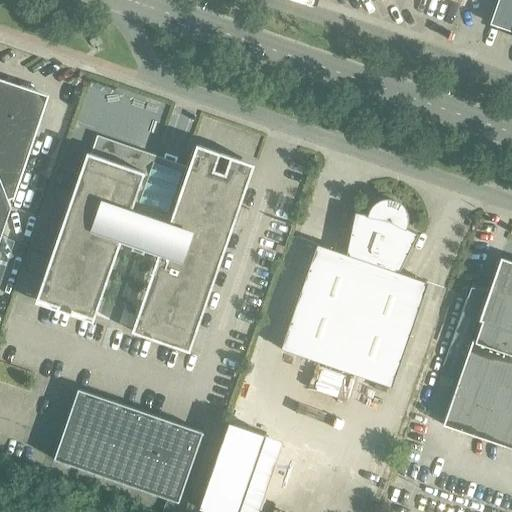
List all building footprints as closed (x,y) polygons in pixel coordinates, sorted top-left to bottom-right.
[(511,0),(499,0),(490,25),(511,32),(511,0)] [(0,243),(12,208),(9,200),(13,199),(14,202),(49,100),(0,84),(0,243)] [(197,146),(190,167),(189,168),(177,164),(178,159),(166,154),(164,159),(98,136),(91,156),(87,154),(37,299),(95,319),(121,243),(134,248),(132,253),(144,257),(146,252),(159,256),(132,332),(190,352),(254,166),(197,146)] [(317,246),(281,350),(393,389),(429,284),(399,274),(418,236),(405,229),(407,225),(407,220),(407,215),(405,211),(402,207),(399,204),(395,202),(390,201),(385,202),(381,203),(377,205),(374,208),(371,212),(370,217),(355,214),(347,256),(317,246)] [(480,312),(483,313),(480,321),(483,322),(476,342),(473,341),(444,426),(511,449),(511,262),(502,259),(491,290),(472,289),(468,298),(438,384),(453,389),(480,312)] [(78,390),(54,460),(168,500),(175,502),(179,504),(203,433),(78,390)] [(227,426),(196,511),(239,511),(264,439),(233,429),(227,426)] [(215,427),(187,510),(192,511),(194,511),(223,429),(215,427)] [(172,511),(175,502),(168,500),(163,511),(172,511)]
